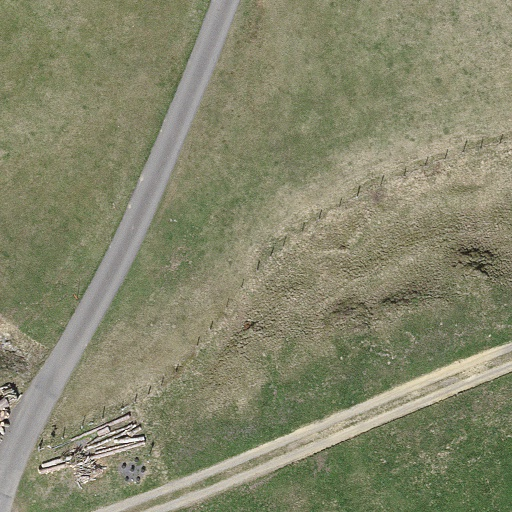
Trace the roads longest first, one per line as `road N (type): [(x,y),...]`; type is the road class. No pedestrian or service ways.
road 1 (unclassified): [(3,511),(20,462),(161,204),(238,0)]
road 2 (track): [(511,383),(174,511)]
